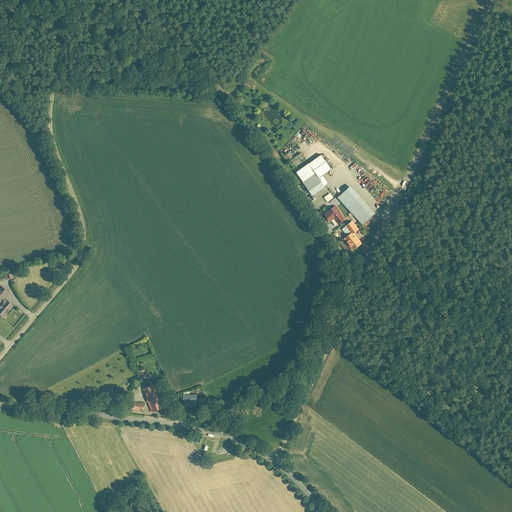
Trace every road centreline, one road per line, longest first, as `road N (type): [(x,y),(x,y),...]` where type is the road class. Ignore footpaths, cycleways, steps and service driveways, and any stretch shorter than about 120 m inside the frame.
road 1 (unclassified): [(488,0),(277,463)]
road 2 (residential): [(69,0),(49,118),(83,222),(82,252),(0,358)]
road 3 (tertiary): [(277,463),(195,426),(0,404)]
road 4 (track): [(511,327),(367,266)]
